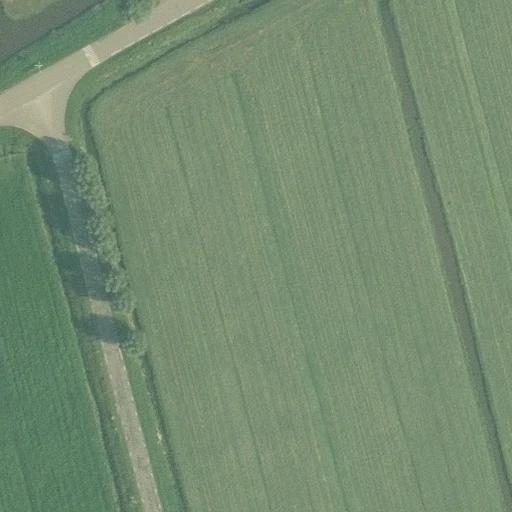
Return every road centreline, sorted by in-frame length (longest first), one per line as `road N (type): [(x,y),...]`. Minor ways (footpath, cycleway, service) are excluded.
road 1 (unclassified): [(150,511),(42,84)]
road 2 (unclassified): [(42,84),(191,0)]
